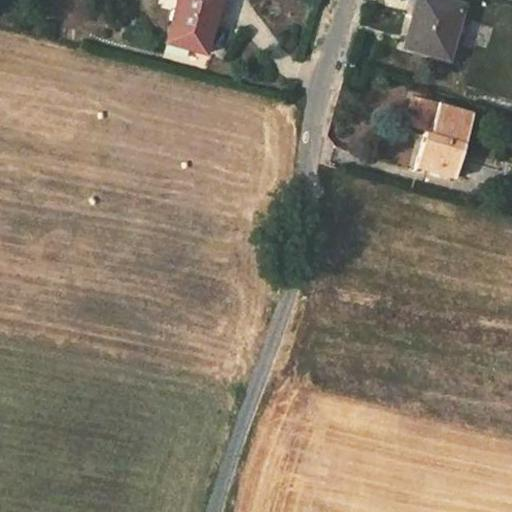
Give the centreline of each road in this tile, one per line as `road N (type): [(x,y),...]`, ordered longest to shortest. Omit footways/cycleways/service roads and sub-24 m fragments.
road 1 (residential): [(289,295),(303,253),(320,108),(352,0)]
road 2 (unclassified): [(213,511),(289,295)]
